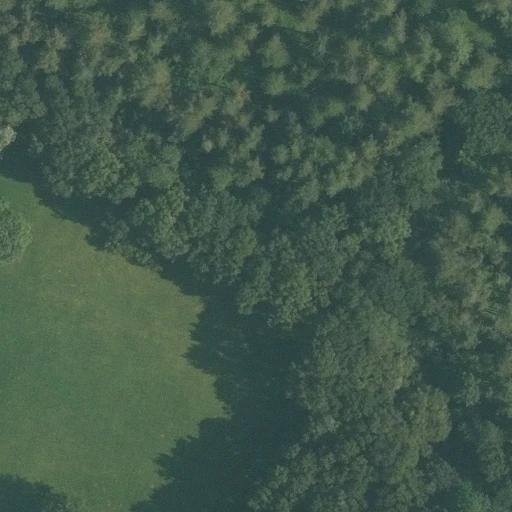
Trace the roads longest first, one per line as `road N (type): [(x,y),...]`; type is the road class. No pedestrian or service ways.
road 1 (track): [(419,511),(350,400),(330,382),(330,346),(316,324),(0,124)]
road 2 (track): [(330,382),(289,438),(259,511)]
